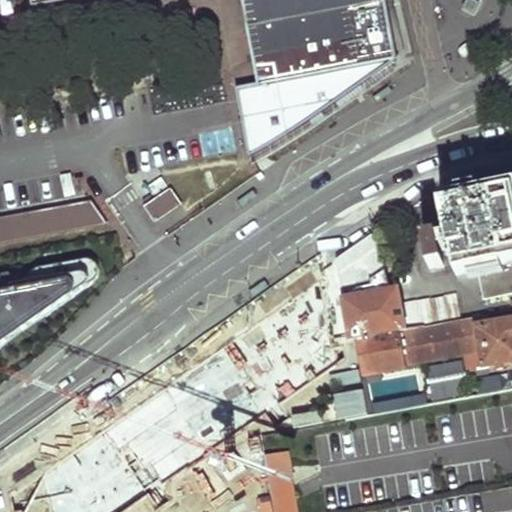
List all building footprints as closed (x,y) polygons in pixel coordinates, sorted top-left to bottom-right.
[(23,0),(25,11),(85,0),(234,0),(251,88),(231,92),(243,158),(317,115),(391,63),(379,0),(23,0)] [(511,187),(442,203),(455,275),(468,273),(470,279),(480,277),(485,299),(509,294),(511,293),(511,187)] [(145,210),(155,225),(181,208),(171,193),(145,210)] [(0,244),(101,225),(89,204),(0,219),(0,244)] [(359,246),(339,260),(351,342),(409,331),(403,303),(402,295),(392,297),(378,233),(359,246)] [(438,236),(422,239),(429,269),(444,265),(438,236)] [(0,349),(93,285),(97,280),(99,276),(99,272),(98,268),(96,265),(93,263),(89,261),(38,270),(24,280),(19,273),(0,276),(0,349)] [(327,285),(323,263),(304,267),(308,290),(318,287),(327,285)] [(308,290),(273,299),(279,327),(272,329),(274,334),(326,322),(318,287),(308,290)] [(464,320),(458,292),(403,303),(409,331),(464,320)] [(511,320),(480,326),(485,368),(511,362),(511,320)] [(297,341),(276,344),(278,356),(282,355),(299,352),(297,341)] [(342,369),(338,344),(299,352),(282,355),(286,379),(342,369)] [(378,382),(379,408),(422,407),(421,381),(378,382)] [(246,511),(226,394),(152,408),(19,500),(20,511),(246,511)] [(295,511),(281,430),(261,433),(275,511),(295,511)]
